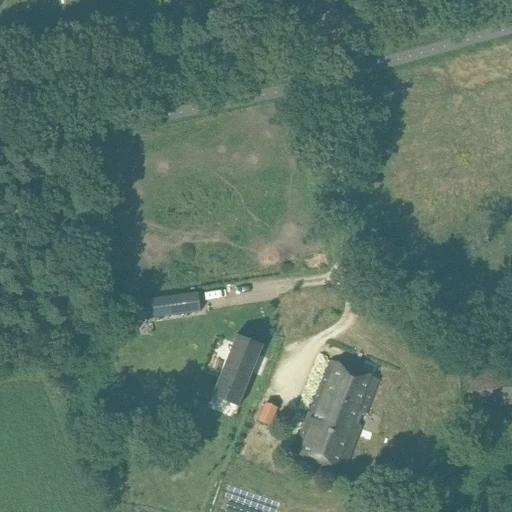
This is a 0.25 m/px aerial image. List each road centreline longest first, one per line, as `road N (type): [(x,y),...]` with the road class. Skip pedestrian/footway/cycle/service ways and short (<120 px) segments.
road 1 (tertiary): [(0,108),(467,0)]
road 2 (track): [(511,280),(387,324)]
